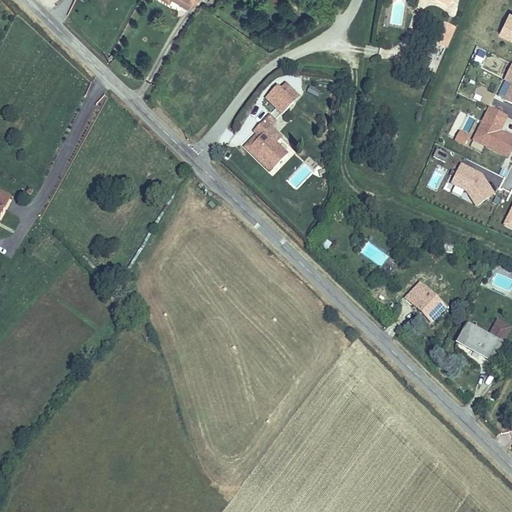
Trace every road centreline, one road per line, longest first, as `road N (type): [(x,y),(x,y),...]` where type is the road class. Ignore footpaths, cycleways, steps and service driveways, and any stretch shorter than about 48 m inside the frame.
road 1 (tertiary): [(511,468),(193,160)]
road 2 (tertiary): [(193,160),(26,0)]
road 3 (unclassified): [(353,0),(329,33),(259,74),(193,160)]
